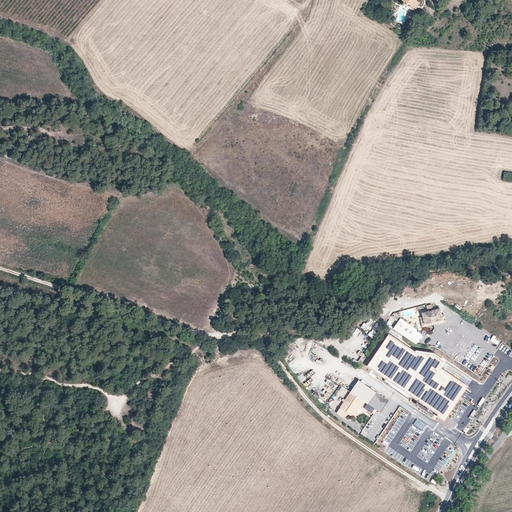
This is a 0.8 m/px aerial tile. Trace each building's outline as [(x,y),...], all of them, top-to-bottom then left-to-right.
[(441,315),(440,309),(422,313),(423,317),(424,324),(443,320),(441,315)] [(415,330),(416,329),(402,319),(399,312),(393,313),(391,316),(399,322),(394,329),(415,343),(421,334),(415,330)] [(424,324),(423,317),(420,317),(422,327),(446,322),(444,314),(441,315),(443,320),(424,324)] [(372,328),(368,335),(374,339),(378,332),(372,328)] [(467,398),(472,390),(444,370),(448,364),(433,354),(421,354),(389,333),(366,366),(450,423),(467,398)] [(464,335),(457,346),(467,353),(474,342),(464,335)] [(494,336),(490,341),(498,346),(501,343),(495,339),(497,337),(494,336)] [(365,402),(367,404),(374,409),(377,410),(380,413),(389,401),(376,392),(375,392),(358,380),(350,392),(351,392),(361,399),(365,402)] [(355,409),(361,399),(351,392),(337,413),(345,418),(348,414),(352,417),(357,410),(355,409)] [(354,418),(365,402),(361,399),(355,409),(357,410),(352,417),(354,418)] [(374,409),(367,404),(365,408),(372,413),(374,409)]
